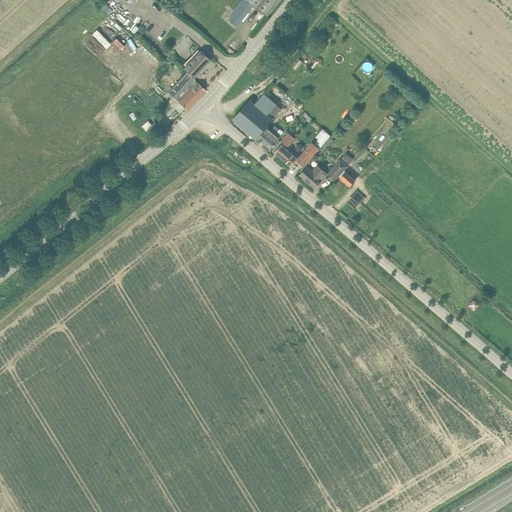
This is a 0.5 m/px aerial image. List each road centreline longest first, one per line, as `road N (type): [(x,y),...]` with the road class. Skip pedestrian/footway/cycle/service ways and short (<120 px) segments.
road 1 (unclassified): [(511,375),(231,136),(209,106)]
road 2 (unclassified): [(0,284),(209,106)]
road 3 (unclassified): [(209,106),(300,0)]
